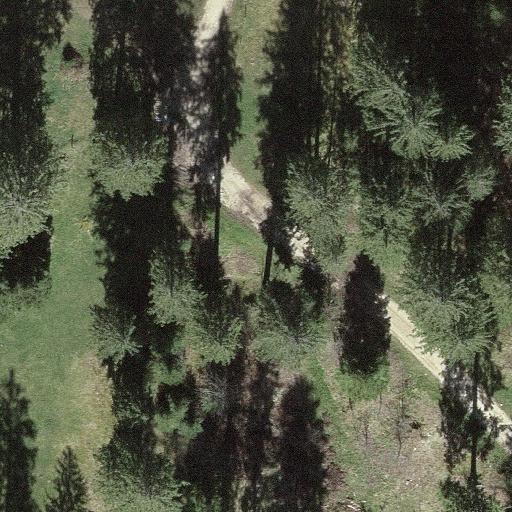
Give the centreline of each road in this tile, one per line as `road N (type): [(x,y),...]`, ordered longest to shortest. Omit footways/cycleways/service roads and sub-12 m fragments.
road 1 (track): [(199,113),(511,434)]
road 2 (track): [(0,313),(73,185),(199,113)]
road 3 (track): [(63,0),(199,113)]
